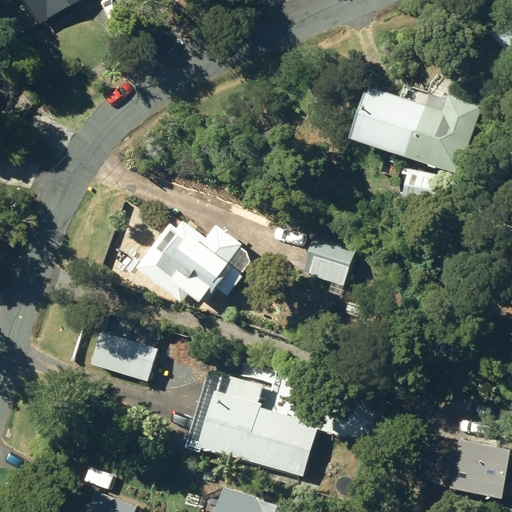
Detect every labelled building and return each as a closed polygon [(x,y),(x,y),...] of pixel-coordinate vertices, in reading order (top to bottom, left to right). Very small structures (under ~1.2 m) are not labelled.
[(32,0),(45,23),(84,0),(32,0)] [(386,142),(467,171),(491,104),(454,91),(448,107),(404,90),(399,103),(386,142)] [(386,142),(399,103),(371,93),(357,132),(386,142)] [(406,196),(440,204),(447,173),(413,165),(406,196)] [(175,220),(141,265),(186,301),(195,290),(210,301),(222,286),(233,295),(249,275),(245,272),(257,257),(245,247),(249,242),(222,221),(213,234),(189,216),(182,225),(175,220)] [(308,269),(349,283),(364,241),(323,226),(308,269)] [(93,361),(151,379),(164,339),(105,320),(93,361)] [(205,442),(315,475),(330,425),(270,407),(271,403),(222,386),(205,442)] [(364,408),(341,430),(358,449),(381,427),(364,408)] [(467,441),(418,433),(410,475),(511,492),(511,443),(468,436),(467,441)] [(88,511),(139,511),(142,505),(99,487),(88,511)] [(308,511),(309,511),(256,493),(249,511),(308,511)]
